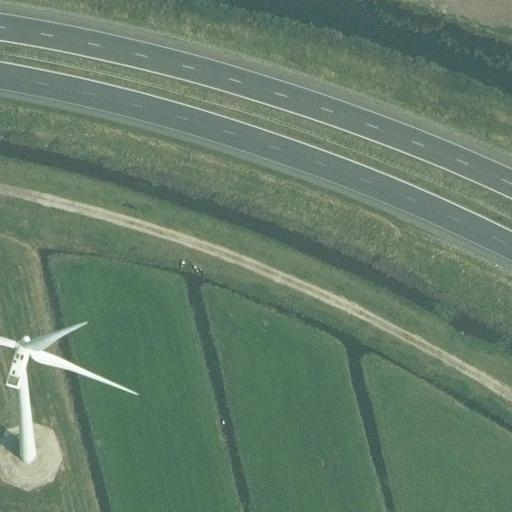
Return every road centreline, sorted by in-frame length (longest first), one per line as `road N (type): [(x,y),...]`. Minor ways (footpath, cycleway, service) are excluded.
road 1 (track): [(511,399),(395,331),(255,269),(0,188)]
road 2 (trunk): [(0,78),(107,100),(314,162),(511,247)]
road 3 (trunk): [(511,186),(203,73),(0,29)]
